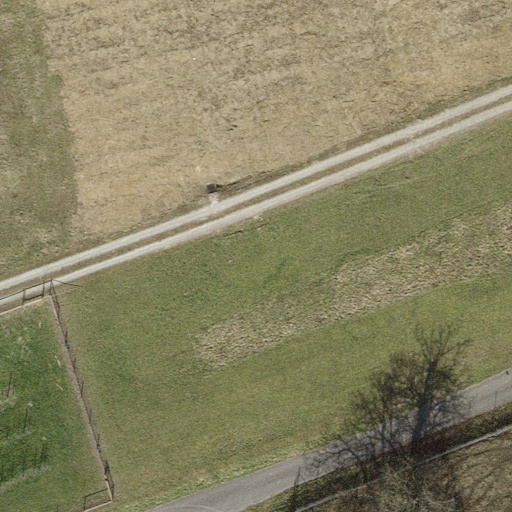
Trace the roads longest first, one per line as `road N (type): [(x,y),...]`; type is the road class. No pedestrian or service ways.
road 1 (track): [(511,98),(0,295)]
road 2 (track): [(224,511),(219,500),(511,385)]
